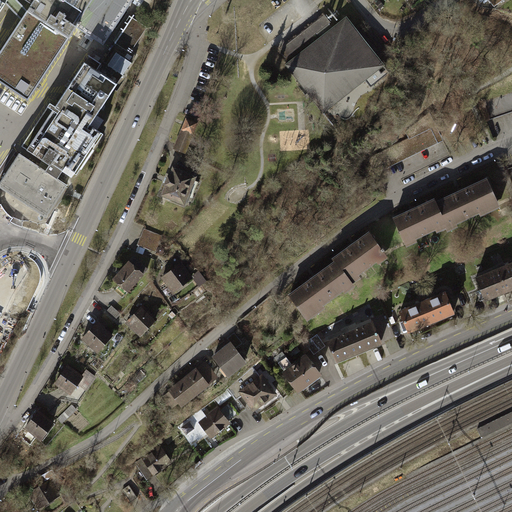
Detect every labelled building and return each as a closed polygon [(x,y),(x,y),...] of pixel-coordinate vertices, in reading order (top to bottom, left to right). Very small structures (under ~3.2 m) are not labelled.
[(35,0),(28,11),(69,37),(92,0),(35,0)] [(511,0),(493,0),(502,10),(511,0)] [(0,81),(28,100),(69,37),(28,11),(0,53),(0,81)] [(321,38),(286,65),(324,114),(366,81),(372,88),(391,72),(347,17),(335,27),(325,15),(280,51),(286,59),(317,34),(321,38)] [(132,17),(116,44),(136,56),(152,29),(132,17)] [(116,50),(106,66),(123,76),(133,59),(116,50)] [(87,63),(62,105),(96,126),(121,84),(87,63)] [(52,104),(25,147),(68,173),(94,130),(52,104)] [(187,119),(174,150),(187,155),(199,124),(187,119)] [(399,138),(406,156),(445,142),(439,124),(399,138)] [(21,153),(1,187),(40,210),(60,176),(21,153)] [(173,168),(160,197),(185,208),(197,179),(173,168)] [(423,209),(397,220),(408,245),(506,204),(496,179),(473,188),(423,209)] [(148,229),(143,245),(164,252),(170,236),(148,229)] [(314,279),(293,295),(310,317),(394,252),(377,230),(362,242),(314,279)] [(131,261),(118,281),(137,293),(150,273),(131,261)] [(190,262),(169,279),(185,297),(205,279),(190,262)] [(511,263),(477,279),(487,302),(511,290),(511,263)] [(404,313),(412,334),(426,329),(452,319),(464,314),(455,292),(404,313)] [(137,323),(154,337),(167,322),(149,308),(137,323)] [(104,321),(91,339),(113,355),(126,337),(104,321)] [(334,342),(341,361),(354,357),(378,348),(389,344),(381,324),(334,342)] [(238,340),(218,356),(232,375),(253,358),(238,340)] [(312,350),(288,370),(307,393),(331,374),(312,350)] [(61,382),(84,396),(95,380),(72,365),(61,382)] [(180,388),(170,396),(182,412),(223,380),(211,365),(201,372),(180,388)] [(246,391),(262,411),(284,395),(268,374),(246,391)] [(220,404),(201,421),(218,440),(236,423),(234,420),(242,413),(233,403),(225,410),(220,404)] [(45,412),(33,429),(54,443),(66,426),(45,412)] [(511,412),(478,429),(482,437),(495,431),(511,422),(511,412)] [(161,446),(143,459),(154,474),(172,461),(161,446)] [(41,487),(52,505),(70,494),(58,476),(41,487)]
